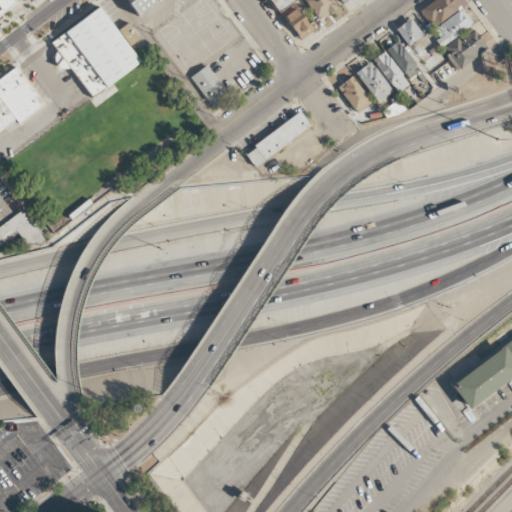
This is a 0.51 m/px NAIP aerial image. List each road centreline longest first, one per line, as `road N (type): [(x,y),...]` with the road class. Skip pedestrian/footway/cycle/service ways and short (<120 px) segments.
road 1 (motorway): [(0,388),(340,320),(447,283),(511,248)]
road 2 (motorway): [(0,347),(382,268),(511,222)]
road 3 (motorway): [(511,187),(370,237),(0,310)]
road 4 (motorway): [(511,161),(417,188),(0,269)]
road 5 (motorway): [(288,511),(382,411),(511,299)]
road 6 (secondary): [(348,167),(298,216),(184,390)]
road 7 (tertiary): [(74,408),(66,342),(76,286),(103,234),(154,191)]
road 8 (tertiary): [(224,140),(404,0)]
road 9 (secondary): [(184,390),(136,445),(52,511)]
road 10 (residential): [(349,139),(243,0)]
